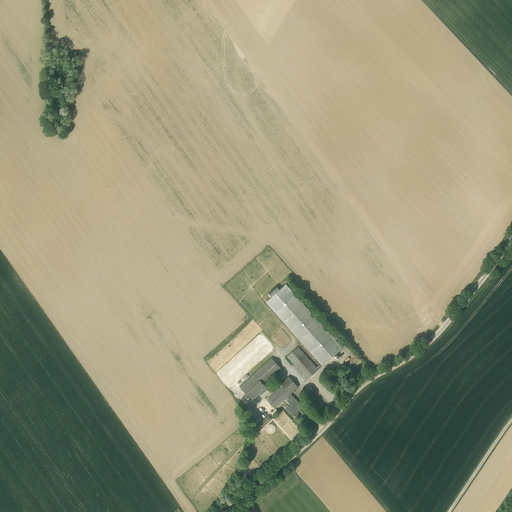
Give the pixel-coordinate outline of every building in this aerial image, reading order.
[(266,302),(322,365),(342,348),(286,285),(266,302)] [(316,367),(298,347),(287,356),(307,379),(318,369),(316,367)] [(263,384),(281,368),(271,358),(254,373),(263,384)] [(267,388),(263,384),(254,373),(240,386),(253,401),(267,388)] [(291,394),(298,387),(289,377),(281,383),(283,386),(291,394)] [(274,408),(287,397),(291,394),(283,386),(267,400),(274,408)] [(292,416),(303,407),(296,400),(291,394),(287,397),(293,403),(286,409),(292,416)] [(268,415),(262,420),(266,425),(271,420),(268,415)] [(262,420),(256,425),(260,430),(266,425),(262,420)]
